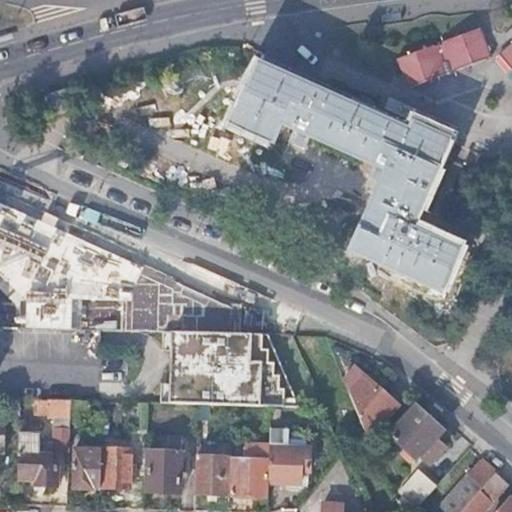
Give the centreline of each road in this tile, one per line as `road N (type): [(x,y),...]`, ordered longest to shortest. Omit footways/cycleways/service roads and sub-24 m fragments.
road 1 (residential): [(0,165),(349,316),(511,434)]
road 2 (tertiary): [(275,0),(172,17),(0,63)]
